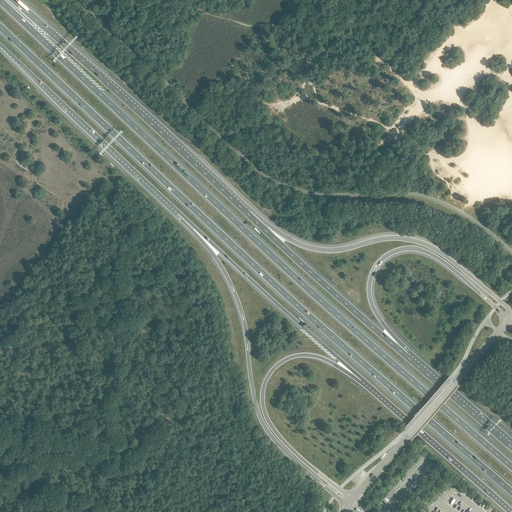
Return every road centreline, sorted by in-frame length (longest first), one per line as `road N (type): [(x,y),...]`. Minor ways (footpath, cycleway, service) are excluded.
road 1 (motorway): [(0,27),(511,492)]
road 2 (motorway): [(511,467),(285,268),(2,0)]
road 3 (motorway): [(177,212),(236,296),(261,426),(346,506)]
road 4 (motorway): [(247,213),(11,0)]
road 5 (motorway): [(511,311),(430,245),(396,237),(321,251),(247,213)]
road 6 (motorway): [(352,500),(269,428),(260,391),(275,364),(304,354),(365,381)]
road 7 (motorway): [(406,355),(371,302),(375,267),(395,251),(419,250),(446,264),(507,320)]
road 8 (motorway): [(177,212),(365,381)]
road 9 (motorway): [(0,43),(177,212)]
road 10 (unclassified): [(352,500),(507,320)]
road 11 (motorway): [(406,355),(247,213)]
road 12 (motorway): [(365,381),(511,510)]
road 13 (motorway): [(511,447),(406,355)]
